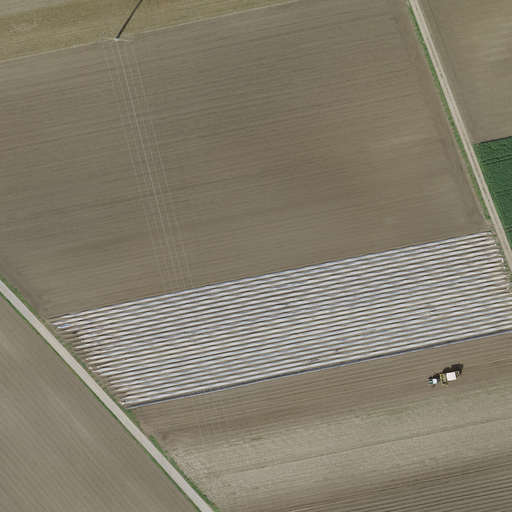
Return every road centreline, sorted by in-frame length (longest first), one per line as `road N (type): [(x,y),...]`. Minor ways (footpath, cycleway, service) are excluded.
road 1 (track): [(511,272),(411,0)]
road 2 (unclassified): [(0,310),(189,511)]
